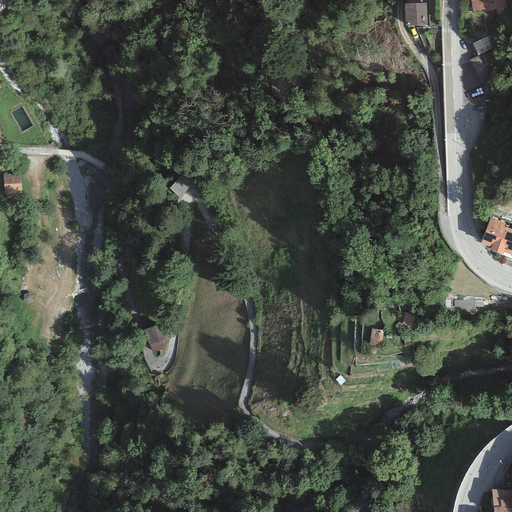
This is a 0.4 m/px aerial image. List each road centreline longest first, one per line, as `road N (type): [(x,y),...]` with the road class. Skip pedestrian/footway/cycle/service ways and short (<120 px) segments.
road 1 (track): [(0,146),(83,154),(115,173),(122,277),(155,364),(171,351),(185,199),(198,195),(248,303),(251,366),(241,400),(247,414),(294,443),(371,441),(381,459),(363,499)]
road 2 (tertiary): [(511,282),(473,255),(461,227),(449,0)]
road 3 (track): [(511,307),(406,306),(326,156)]
road 4 (track): [(426,64),(437,83),(443,197),(459,202)]
